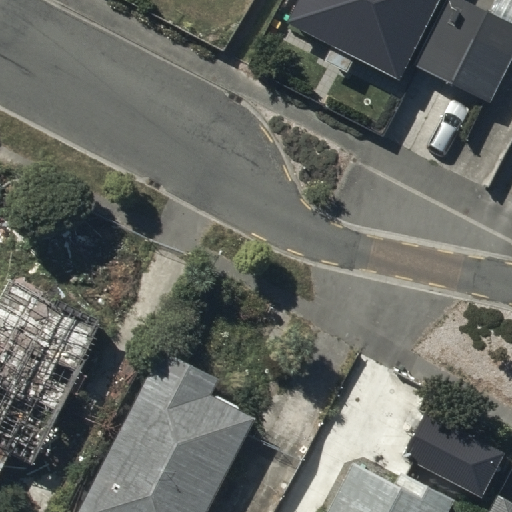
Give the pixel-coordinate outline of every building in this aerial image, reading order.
[(437,0),(304,0),(291,26),(396,80),(437,0)] [(511,45),(511,31),(449,0),(448,0),(415,67),(484,101),(511,45)] [(100,328),(16,286),(0,317),(0,477),(1,478),(14,453),(33,463),(100,328)] [(213,362),(165,337),(75,511),(196,511),(255,398),(207,374),(213,362)] [(498,436),(427,400),(406,440),(477,476),(498,436)] [(383,473),(345,453),(314,511),(428,511),(445,481),(393,454),(383,473)] [(511,511),(511,507),(497,500),(490,511),(511,511)]
